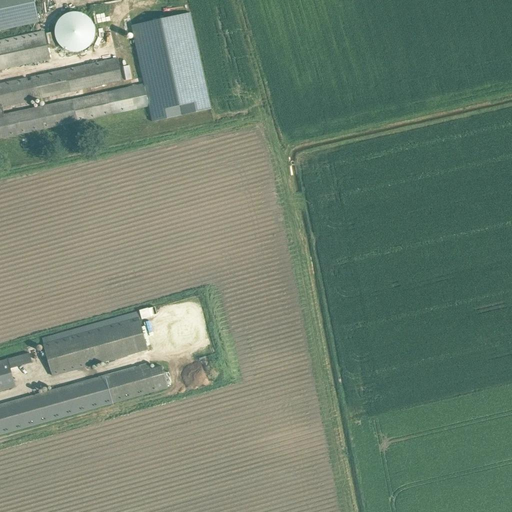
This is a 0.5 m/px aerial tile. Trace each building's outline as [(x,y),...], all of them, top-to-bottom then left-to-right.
[(0,0),(0,30),(39,22),(34,0),(0,0)] [(93,20),(80,10),(64,12),(53,26),(55,43),(69,53),(86,50),(96,37),(93,20)] [(131,25),(152,122),(211,109),(190,12),(131,25)] [(0,70),(51,60),(45,31),(0,40),(0,70)] [(123,80),(118,58),(0,83),(0,139),(138,109),(132,85),(5,114),(3,107),(123,80)] [(149,308),(42,338),(44,345),(53,376),(148,349),(140,320),(154,316),(154,315),(157,314),(155,307),(149,308)] [(0,390),(15,386),(8,359),(0,360),(0,390)] [(0,434),(168,387),(162,365),(151,368),(149,363),(0,404),(0,434)]
